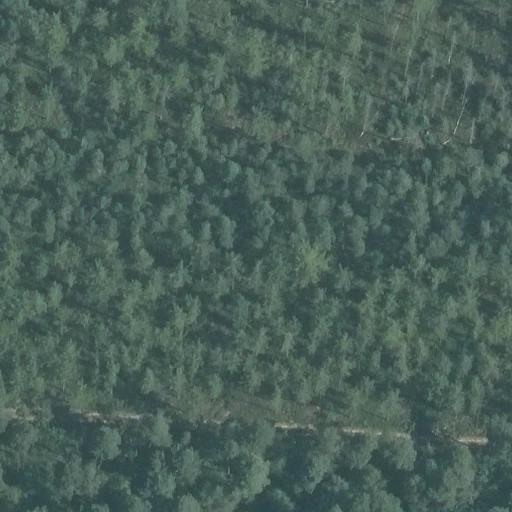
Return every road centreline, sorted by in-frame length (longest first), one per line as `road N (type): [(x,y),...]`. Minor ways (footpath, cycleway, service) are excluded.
road 1 (track): [(511,446),(0,412)]
road 2 (track): [(511,15),(281,0)]
